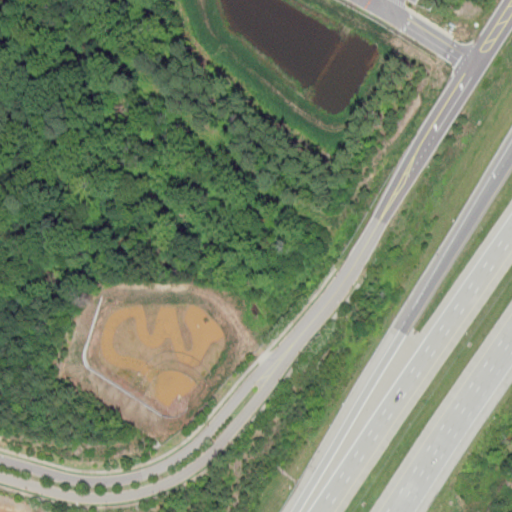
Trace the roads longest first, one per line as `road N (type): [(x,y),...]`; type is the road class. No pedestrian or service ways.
road 1 (motorway): [(511,163),(304,511)]
road 2 (residential): [(0,476),(87,498),(172,481),(214,450),(300,337)]
road 3 (residential): [(300,337),(164,466),(98,482),(0,458)]
road 4 (motorway): [(511,231),(316,511)]
road 5 (residential): [(397,190),(511,4)]
road 6 (motorway): [(390,511),(511,334)]
road 7 (residential): [(300,337),(347,281),(397,190)]
